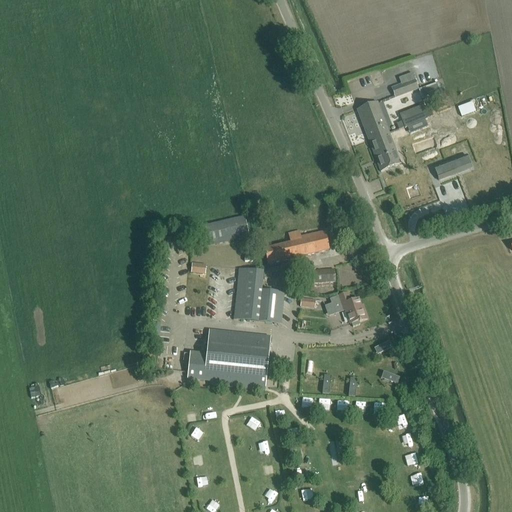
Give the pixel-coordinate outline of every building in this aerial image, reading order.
[(401,85),(392,88),(395,98),(419,89),(415,80),(413,73),(399,78),(401,85)] [(438,83),(419,90),(422,100),(441,93),(438,83)] [(389,134),(377,103),(357,111),(369,141),(389,134)] [(422,107),(411,111),(413,118),(425,113),(422,107)] [(413,118),(403,122),(406,128),(428,119),(425,113),(413,118)] [(427,129),(422,131),(412,134),(419,152),(433,148),(427,129)] [(396,153),(389,134),(369,141),(381,172),(399,165),(395,153),(396,153)] [(467,157),(434,169),(439,181),(471,169),(467,157)] [(204,227),(209,247),(250,237),(245,217),(204,227)] [(290,243),(264,250),(268,265),(328,251),(325,232),(301,238),(300,232),(288,234),(290,243)] [(200,274),(201,266),(192,265),(191,274),(200,274)] [(285,292),(262,291),(264,272),(240,270),(235,320),(282,325),(285,292)] [(320,271),(313,272),(314,284),(314,288),(336,286),(336,282),(334,270),(320,271)] [(338,297),(330,300),(332,304),(336,315),(345,312),(350,325),(351,324),(352,327),(360,325),(359,323),(365,320),(358,300),(350,303),(347,294),(338,297)] [(300,299),(300,307),(314,309),(315,300),(300,299)] [(190,353),(187,381),(266,389),(272,339),(209,332),(207,355),(190,353)] [(394,342),(377,349),(379,355),(397,349),(394,342)] [(324,377),(322,396),(330,397),(332,378),(324,377)] [(350,379),(349,398),(356,399),(358,380),(350,379)]
